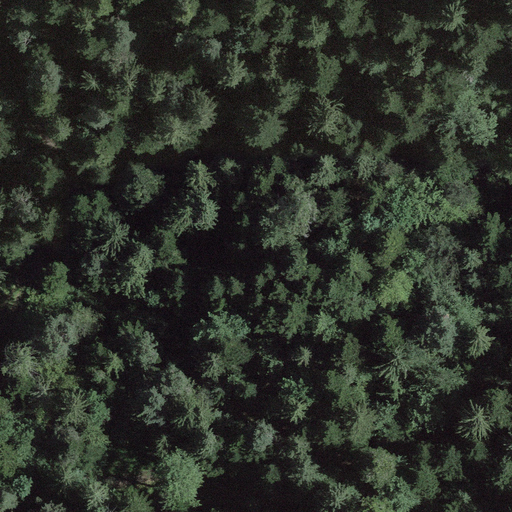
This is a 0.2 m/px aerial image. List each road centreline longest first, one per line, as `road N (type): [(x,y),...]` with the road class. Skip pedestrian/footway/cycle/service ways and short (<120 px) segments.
road 1 (track): [(0,55),(20,106),(67,172),(79,211),(23,277),(0,321)]
road 2 (track): [(0,402),(20,438),(56,466),(81,475),(203,475),(224,482),(242,511)]
